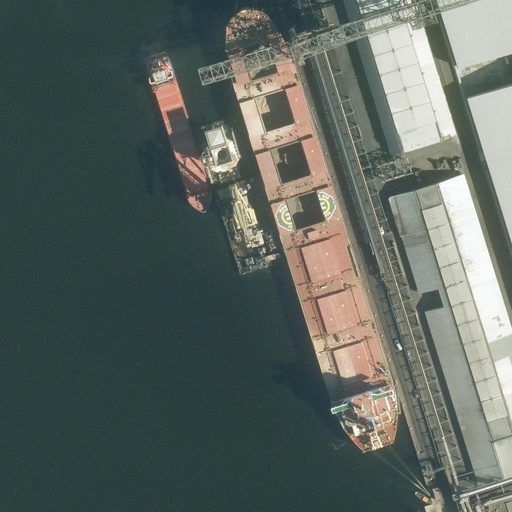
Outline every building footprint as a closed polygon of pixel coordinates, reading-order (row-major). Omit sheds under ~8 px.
[(457,134),(415,0),(344,0),(392,154),(457,134)] [(511,98),(505,100),(499,80),(457,93),(511,269),(511,98)] [(511,390),(511,328),(464,173),(390,197),(420,294),(424,292),(430,309),(425,311),(455,408),(511,390)] [(511,474),(511,415),(462,431),(478,485),(511,474)] [(511,511),(511,494),(487,502),(489,508),(478,511),(477,511),(511,511)]
